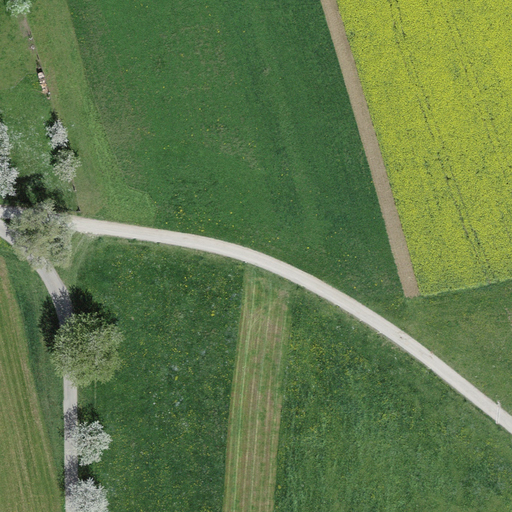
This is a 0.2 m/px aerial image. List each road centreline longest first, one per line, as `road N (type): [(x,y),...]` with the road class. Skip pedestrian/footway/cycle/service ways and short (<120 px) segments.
road 1 (track): [(0,215),(97,225),(245,259),(398,342),(511,434)]
road 2 (track): [(72,511),(69,324),(46,271),(0,227)]
